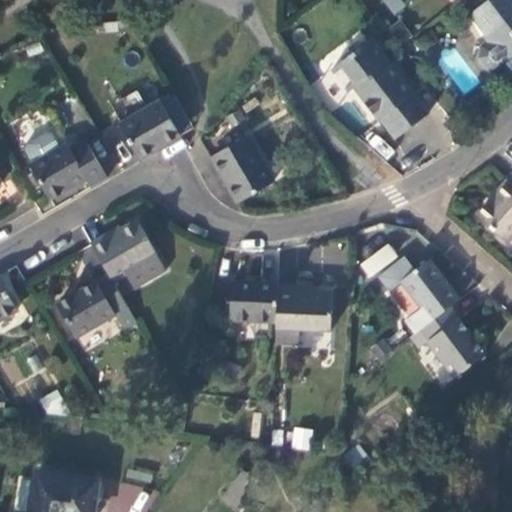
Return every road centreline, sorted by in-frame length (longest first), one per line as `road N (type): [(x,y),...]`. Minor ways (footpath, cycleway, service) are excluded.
road 1 (residential): [(396,196),(327,221),(242,230),(212,219),(170,183),(150,179),(0,259)]
road 2 (residential): [(396,196),(511,296)]
road 3 (residential): [(511,119),(396,196)]
